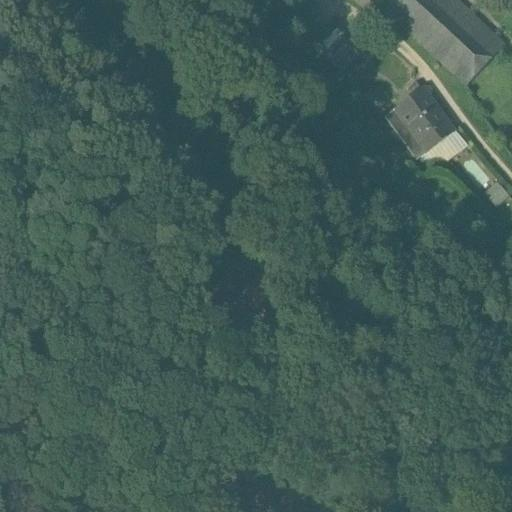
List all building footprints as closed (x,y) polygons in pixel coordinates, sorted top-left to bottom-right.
[(360,0),(372,11),(382,0),(360,0)] [(505,42),(460,0),(389,0),(384,7),(466,83),(505,42)] [(344,31),(325,47),(341,66),(360,50),(344,31)] [(424,86),(394,108),(426,152),(456,130),(424,86)] [(418,158),(426,152),(394,108),(386,114),(418,158)] [(456,130),(426,152),(430,157),(448,160),(467,146),(456,130)]
